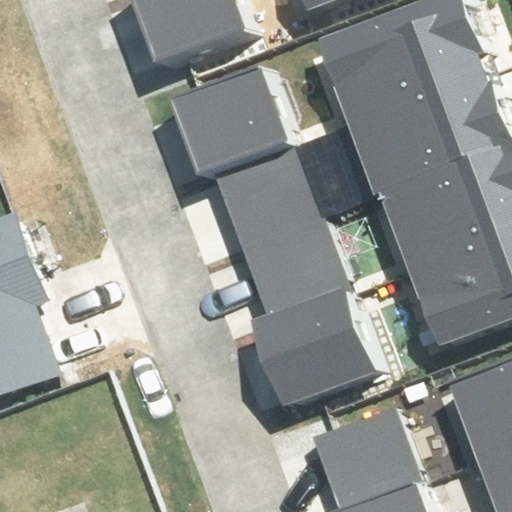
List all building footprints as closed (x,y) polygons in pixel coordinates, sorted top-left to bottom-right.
[(265,25),(255,0),(151,0),(174,59),(265,25)] [(509,59),(485,0),(439,0),(337,40),(367,115),(509,59)] [(511,145),(511,65),(509,59),(367,115),(397,190),(511,145)] [(282,63),(195,96),(223,171),(234,167),(311,138),(282,63)] [(234,167),(262,238),(338,209),(311,138),(234,167)] [(511,231),(511,145),(397,190),(427,266),(511,231)] [(0,377),(82,345),(23,199),(0,208),(0,377)] [(262,238),(289,309),(366,280),(338,209),(262,238)] [(511,318),(511,231),(427,266),(456,341),(511,318)] [(397,361),(366,280),(289,309),(274,315),(305,396),(397,361)] [(511,370),(476,383),(511,481),(511,370)] [(359,508),(438,479),(410,401),(331,430),(359,508)] [(359,508),(352,510),(352,511),(450,511),(438,479),(359,508)]
